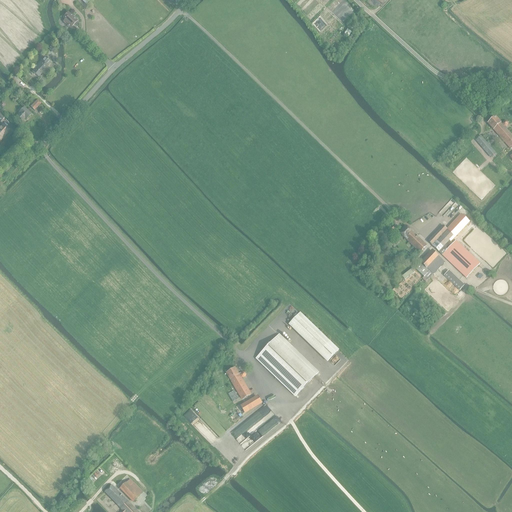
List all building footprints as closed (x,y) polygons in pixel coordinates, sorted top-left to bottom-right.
[(73,25),(77,20),(68,13),(63,18),(65,20),(63,22),(70,28),(73,25)] [(357,23),(362,17),(360,15),(354,20),(357,23)] [(47,66),(50,62),(45,57),(41,61),(42,62),(33,72),(39,77),(48,67),(47,66)] [(31,107),(35,111),(42,104),(38,100),(31,107)] [(19,114),(17,116),(22,122),(25,119),(26,120),(32,114),(24,107),(19,113),(19,114)] [(511,148),(511,135),(496,117),(488,123),(511,149),(511,148)] [(0,142),(10,131),(3,125),(0,127),(0,142)] [(495,153),(486,143),(481,137),(477,141),(476,140),(472,144),(487,160),(495,153)] [(480,263),(460,244),(456,240),(453,244),(451,242),(470,222),(461,214),(447,229),(443,226),(428,241),(466,278),(480,263)] [(427,246),(425,244),(406,225),(399,233),(405,238),(420,253),(427,246)] [(434,275),(441,267),(445,263),(439,257),(432,250),(421,263),(416,269),(428,280),(434,275)] [(460,291),(464,287),(448,272),(444,276),(460,291)] [(440,291),(437,287),(430,294),(434,298),(440,291)] [(327,362),(339,350),(300,312),(288,324),(327,362)] [(319,371),(280,334),(256,359),(295,396),(319,371)] [(243,372),(239,374),(236,368),(227,374),(242,399),(251,394),(241,377),(244,378),(246,377),(246,374),(245,373),(243,372)] [(245,414),(262,404),(263,403),(258,395),(240,406),(245,414)] [(142,494),(129,481),(129,480),(120,488),(134,502),(142,494)] [(105,492),(110,497),(123,510),(120,511),(138,511),(112,485),(105,492)]
